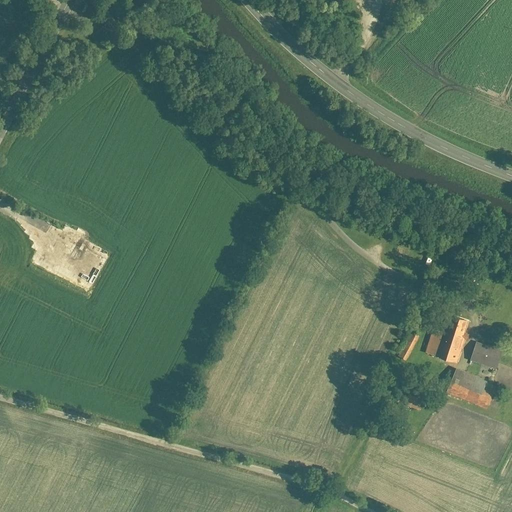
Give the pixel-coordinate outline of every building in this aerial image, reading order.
[(108,21),(95,33),(101,39),(113,27),(108,21)] [(463,339),(469,322),(450,316),(445,333),(433,329),(425,355),(457,365),(465,340),(463,339)] [(419,337),(409,332),(396,358),(406,363),(419,337)] [(503,352),(476,343),(470,362),(496,371),(503,352)] [(504,391),(456,370),(446,394),(486,411),(488,407),(496,411),(504,391)] [(429,388),(413,381),(410,388),(403,385),(396,403),(419,412),(429,388)]
